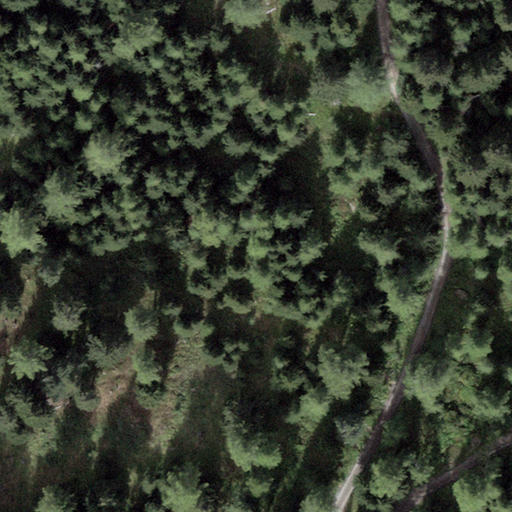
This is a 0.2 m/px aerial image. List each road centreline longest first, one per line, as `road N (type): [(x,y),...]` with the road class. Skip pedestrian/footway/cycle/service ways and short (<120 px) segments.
road 1 (track): [(336,511),(413,355),(450,215),(436,161),(404,109),(392,70),(386,0)]
road 2 (track): [(511,433),(394,511)]
